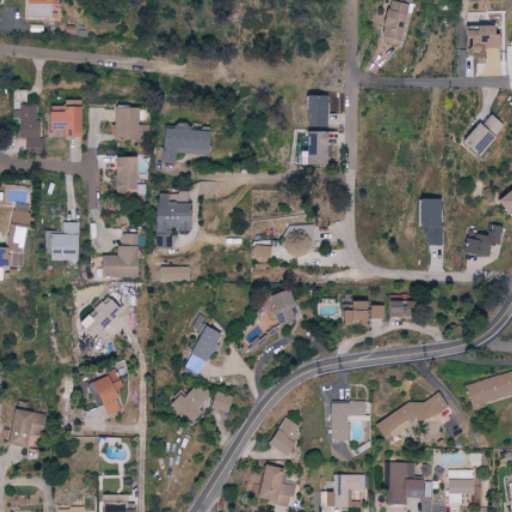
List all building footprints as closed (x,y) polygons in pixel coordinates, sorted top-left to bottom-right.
[(24,0),(24,17),(49,18),(49,0),(24,0)] [(377,38),(398,42),(406,5),(384,1),(377,38)] [(494,26),(469,27),(469,31),(459,31),(459,52),(473,51),(473,48),(495,47),(494,26)] [(39,106),(25,106),(25,90),(12,91),(12,120),(17,119),(17,139),(23,139),(23,155),(39,155),(39,106)] [(299,128),(325,128),(324,96),(298,97),(299,128)] [(61,138),(80,138),(79,107),(64,108),(64,112),(45,113),(46,131),(61,130),(61,138)] [(138,108),(112,109),(112,140),(138,140),(138,139),(148,139),(148,125),(138,125),(138,108)] [(455,141),(473,158),(501,128),(488,115),(476,128),(471,124),(455,141)] [(175,154),(206,155),(207,131),(162,129),(160,162),(175,163),(175,154)] [(324,133),(302,133),(303,165),(325,165),(324,133)] [(136,195),(137,158),(113,157),(112,195),(136,195)] [(511,214),(511,188),(489,195),(495,216),(506,212),(507,216),(511,214)] [(410,229),(424,230),(423,246),(441,247),(442,227),(438,227),(439,200),(411,199),(410,229)] [(155,204),(156,249),(171,249),(171,231),(191,230),(190,203),(155,204)] [(78,259),(78,224),(66,224),(66,235),(49,235),(49,258),(78,259)] [(313,248),(312,226),(285,227),(285,256),(304,255),(303,248),(313,248)] [(484,258),(486,245),(498,247),(500,227),(486,226),(485,236),(464,234),(463,243),(456,242),(455,255),(484,258)] [(136,278),(137,235),(121,234),(121,247),(115,247),(115,257),(98,256),(97,277),(136,278)] [(155,268),(155,282),(187,281),(187,267),(155,268)] [(299,319),(295,304),(290,305),(285,290),(266,296),(277,327),(299,319)] [(118,312),(105,298),(85,318),(83,316),(73,325),(88,340),(118,312)] [(410,301),(383,302),(383,318),(410,317),(410,301)] [(364,321),(363,304),(339,304),(340,321),(364,321)] [(365,307),(366,320),(382,320),(382,306),(365,307)] [(186,356),(204,364),(217,335),(199,327),(186,356)] [(511,371),(463,386),(469,408),(511,395),(511,371)] [(120,409),(112,392),(120,388),(112,372),(88,384),(104,417),(120,409)] [(212,395),(195,383),(186,396),(180,391),(169,406),(191,423),(212,395)] [(444,407),(435,390),(373,427),(382,443),(409,427),(409,428),(444,407)] [(209,408),(227,415),(233,398),(215,391),(209,408)] [(364,417),(364,403),(328,403),(329,442),(346,441),(346,417),(364,417)] [(5,446),(30,448),(31,437),(43,439),(46,415),(9,411),(5,446)] [(265,448),(284,457),(298,427),(279,419),(265,448)] [(420,480),(413,479),(413,464),(386,464),(385,506),(404,506),(404,499),(420,499),(420,480)] [(283,485),(285,470),(258,467),(254,502),(288,506),(291,486),(283,485)] [(448,504),(459,504),(459,495),(469,495),(470,472),(444,471),(444,495),(448,495),(448,504)] [(359,509),(359,502),(349,502),(349,492),(363,492),(363,476),(331,476),(331,493),(323,492),(323,509),(359,509)]
